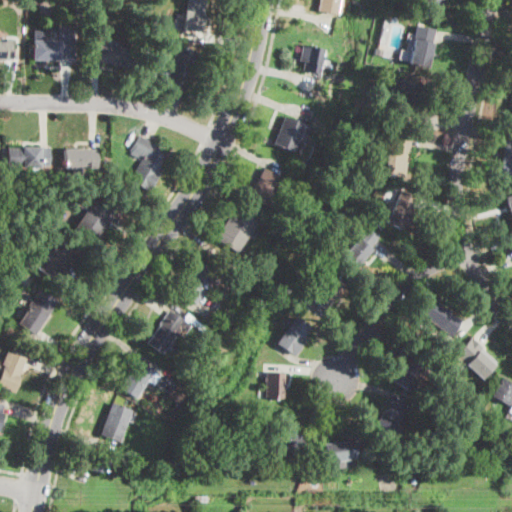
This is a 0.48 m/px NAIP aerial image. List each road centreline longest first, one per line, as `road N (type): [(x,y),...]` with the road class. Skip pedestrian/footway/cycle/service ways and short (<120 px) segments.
road 1 (tertiary): [(33,511),(61,394),(207,173),(266,0)]
road 2 (residential): [(490,0),(454,194),(466,253),(511,318)]
road 3 (residential): [(222,140),(137,108),(0,101)]
road 4 (residential): [(466,253),(405,285),(336,379)]
